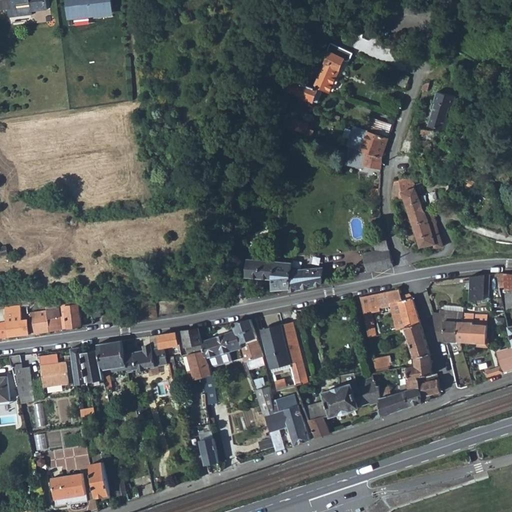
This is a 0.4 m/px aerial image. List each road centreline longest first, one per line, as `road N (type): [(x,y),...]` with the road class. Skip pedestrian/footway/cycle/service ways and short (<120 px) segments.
road 1 (residential): [(0,347),(410,275)]
road 2 (residential): [(112,511),(454,397)]
road 3 (tertiary): [(511,424),(250,511)]
road 4 (residential): [(425,53),(389,167),(386,215),(395,249)]
road 5 (unclassified): [(395,249),(422,260),(444,255),(443,217),(511,244)]
road 6 (residential): [(410,275),(454,397)]
